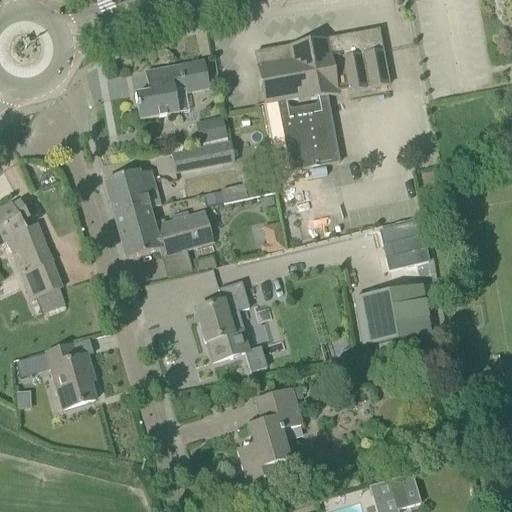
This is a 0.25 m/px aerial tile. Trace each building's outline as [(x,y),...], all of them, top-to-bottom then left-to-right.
[(346,96),(388,88),(381,54),(341,62),(339,51),(329,53),(327,42),(265,53),(267,67),(256,69),(264,108),(277,106),(289,174),(338,165),(326,99),(337,97),(337,95),(346,93),(346,96)] [(173,93),(185,90),(186,96),(209,92),(204,65),(144,75),(148,95),(133,98),(138,123),(178,116),(173,93)] [(229,144),(209,148),(170,156),(174,177),(234,166),(229,144)] [(253,172),(240,175),(243,189),(246,201),(258,198),(253,172)] [(149,210),(149,211),(160,208),(151,174),(138,177),(138,175),(103,185),(113,220),(149,210)] [(220,196),(205,200),(207,210),(223,205),(220,196)] [(64,308),(58,292),(61,291),(35,227),(26,233),(21,224),(28,219),(19,204),(11,209),(10,207),(0,213),(0,248),(4,246),(12,258),(30,303),(36,301),(42,316),(64,308)] [(213,245),(207,225),(204,215),(154,229),(149,211),(149,210),(113,220),(125,262),(159,253),(161,260),(188,253),(188,252),(213,245)] [(264,224),(262,252),(281,253),(283,225),(264,224)] [(378,265),(381,278),(420,268),(411,229),(372,239),(375,251),(381,250),(384,263),(378,265)] [(362,345),(429,332),(420,285),(353,298),(362,345)] [(221,305),(195,313),(204,346),(206,345),(212,365),(250,354),(238,315),(248,312),(240,286),(217,292),(221,305)] [(75,410),(75,409),(94,403),(87,379),(91,378),(85,358),(75,361),(71,348),(43,356),(59,415),(75,410)] [(19,381),(33,377),(28,362),(15,366),(19,381)] [(290,392),(254,403),(260,426),(246,430),(252,448),(236,453),(247,489),(262,484),(263,490),(284,483),(279,467),(289,463),(280,435),(301,428),(290,392)] [(369,490),(375,511),(400,511),(420,506),(411,477),(369,490)]
